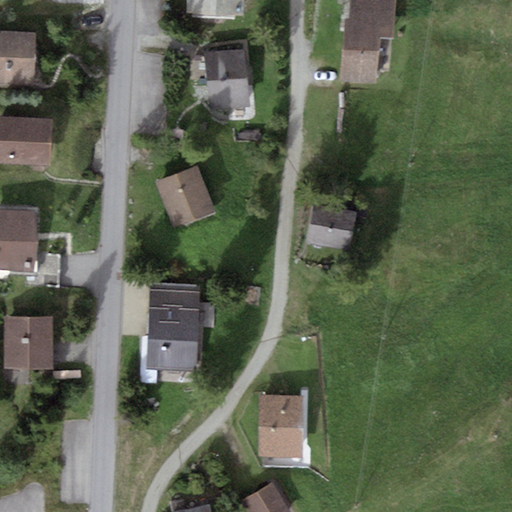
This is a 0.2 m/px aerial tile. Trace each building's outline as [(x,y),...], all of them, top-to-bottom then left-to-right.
[(244,0),(187,0),(186,13),(243,16),(244,0)] [(396,2),(371,0),(350,0),(349,18),(344,18),(340,79),(376,82),(379,37),(393,38),(396,2)] [(0,32),(0,83),(34,85),(35,33),(0,32)] [(205,53),(207,81),(247,78),(244,49),(205,53)] [(207,81),(210,110),(249,106),(247,78),(207,81)] [(51,119),(0,117),(0,163),(50,165),(51,119)] [(196,166),(157,182),(175,227),(214,211),(196,166)] [(312,204),(306,243),(349,250),(356,211),(312,204)] [(35,211),(0,210),(0,271),(34,272),(35,211)] [(199,283),(150,281),(146,366),(194,368),(199,283)] [(51,317),(4,317),(4,369),(52,369),(51,317)] [(302,396),(260,396),(259,457),(301,457),(302,396)] [(290,511),(272,481),(240,501),(246,511),(290,511)]
